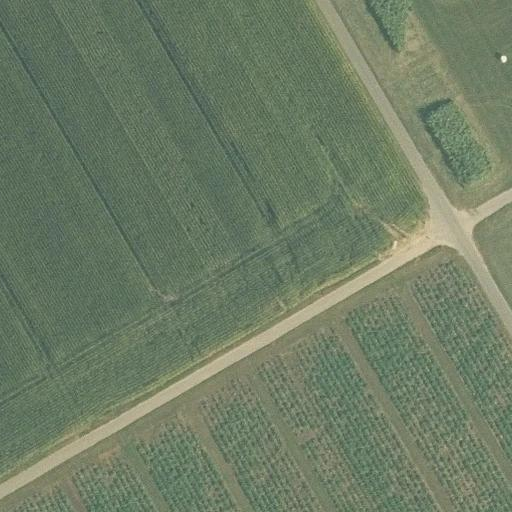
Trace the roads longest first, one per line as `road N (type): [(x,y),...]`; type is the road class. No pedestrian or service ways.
road 1 (track): [(0,493),(452,229)]
road 2 (track): [(452,229),(318,0)]
